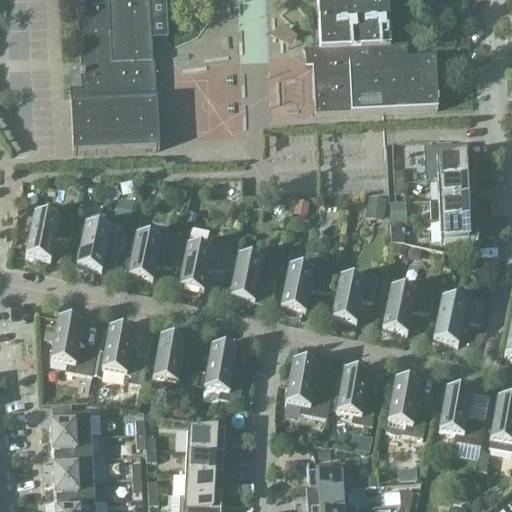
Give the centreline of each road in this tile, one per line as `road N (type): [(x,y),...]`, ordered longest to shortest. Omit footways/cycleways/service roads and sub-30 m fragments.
road 1 (residential): [(268,334),(0,284)]
road 2 (residential): [(480,378),(268,334)]
road 3 (residential): [(511,195),(494,0)]
road 4 (residential): [(260,511),(268,334)]
road 5 (residential): [(480,378),(511,259)]
